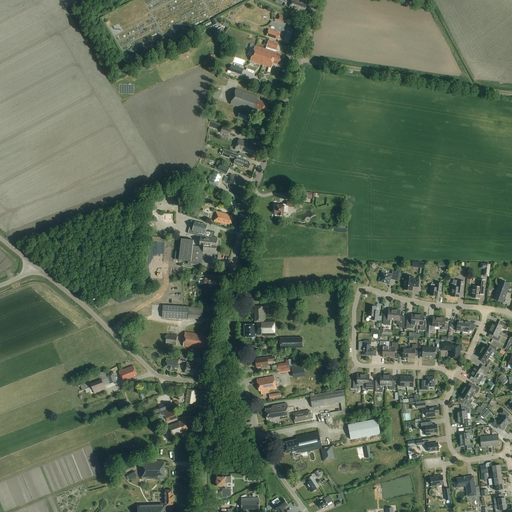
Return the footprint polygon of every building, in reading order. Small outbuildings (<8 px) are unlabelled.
[(299,1),(293,0),(291,0),(289,8),(304,13),(307,6),(305,6),(306,3),(301,2),(300,4),(298,3),(299,1)] [(298,31),(288,28),(283,42),(291,45),(294,37),(295,38),(298,31)] [(205,39),(216,33),(213,29),(203,34),(205,39)] [(269,29),(267,36),(278,40),(280,33),(269,29)] [(266,47),(265,49),(276,52),(276,51),(278,45),(268,41),(266,47)] [(255,46),(250,61),(272,68),(273,64),(281,66),(284,56),(280,55),(280,54),(276,52),(265,49),(255,46)] [(231,65),(229,71),(241,75),(243,69),(231,65)] [(220,73),(217,78),(227,82),(230,77),(220,73)] [(236,89),(230,105),(240,108),(241,109),(240,111),(237,117),(247,121),(251,112),(254,114),(255,112),(260,113),(260,112),(264,114),(266,108),(268,104),(260,102),(259,97),(236,89)] [(222,127),(220,133),(229,136),(232,130),(222,127)] [(235,149),(244,153),(244,152),(250,154),(254,155),(256,148),(254,147),(255,146),(248,144),(248,143),(239,139),(235,149)] [(230,158),(235,160),(233,165),(243,169),(243,168),(248,170),(250,164),(248,164),(248,163),(236,158),(237,155),(224,150),(222,156),(230,159),(230,158)] [(217,171),(227,175),(230,168),(220,164),(217,171)] [(213,175),(212,177),(209,181),(217,185),(222,175),(214,171),(213,175)] [(223,181),(226,182),(226,183),(239,188),(239,187),(242,188),(245,181),(235,178),(236,176),(231,174),(229,178),(225,176),(223,181)] [(293,203),(286,202),(286,205),(283,204),(283,206),(275,205),(275,209),(274,209),(273,214),(275,214),(274,216),(278,217),(278,216),(283,216),(283,212),(286,212),(288,211),(288,207),(292,208),(293,203)] [(231,216),(227,215),(216,212),(214,222),(226,225),(226,224),(229,225),(229,224),(231,224),(233,219),(231,218),(231,216)] [(189,234),(201,237),(200,245),(199,245),(199,247),(193,246),(193,240),(181,239),(179,260),(188,261),(188,264),(201,265),(202,253),(216,254),(218,238),(212,237),(213,233),(206,231),(208,225),(192,221),(189,234)] [(396,270),(396,272),(393,271),(392,275),(382,272),(381,277),(380,278),(379,280),(380,281),(379,282),(389,285),(390,279),(397,281),(400,271),(396,270)] [(413,277),(405,276),(404,290),(412,291),(412,286),(418,287),(419,280),(413,279),(413,277)] [(209,279),(205,278),(205,279),(199,279),(198,284),(204,284),(203,286),(216,288),(217,280),(209,279)] [(485,281),(478,280),(478,287),(473,287),(473,290),(472,290),(471,293),(472,293),(472,298),(479,298),(480,294),(483,295),(485,281)] [(464,282),(458,281),(457,287),(452,286),(451,297),(459,297),(460,291),(463,291),(464,282)] [(442,283),(436,283),(435,288),(431,287),(430,296),(437,296),(438,290),(441,291),(442,283)] [(509,284),(504,283),(499,284),(494,299),(502,302),(509,284)] [(163,305),(162,318),(188,319),(189,307),(163,305)] [(378,311),(375,310),(376,307),(369,306),(368,316),(372,316),(372,320),(378,321),(378,311)] [(265,320),(265,307),(254,307),(255,324),(244,324),(244,337),(255,337),(255,335),(261,335),(261,336),(275,336),(275,320),(265,320)] [(390,320),(393,320),(394,310),(388,310),(388,316),(383,316),(383,324),(390,325),(390,320)] [(400,311),(394,310),(393,320),(397,320),(396,325),(399,325),(399,328),(404,328),(405,317),(400,317),(400,311)] [(413,325),(417,325),(417,315),(411,314),(411,320),(407,319),(406,328),(413,329),(413,325)] [(417,315),(417,325),(420,325),(420,330),(425,331),(426,321),(423,321),(423,315),(417,315)] [(438,327),(439,317),(433,317),(432,323),(429,323),(428,332),(434,332),(435,327),(438,327)] [(445,318),(439,317),(438,327),(442,327),(442,330),(448,330),(448,324),(445,324),(445,318)] [(455,319),(454,325),(454,328),(457,329),(456,331),(462,331),(464,321),(458,321),(458,320),(455,319)] [(464,321),(462,331),(468,332),(469,330),(473,331),(474,327),(474,325),(469,324),(470,322),(464,321)] [(494,322),(491,327),(500,332),(503,326),(507,328),(509,325),(501,321),(499,324),(494,322)] [(500,332),(491,327),(488,333),(494,336),(492,339),(498,342),(501,337),(498,336),(500,332)] [(202,334),(185,332),(183,346),(201,349),(202,347),(205,348),(206,337),(202,337),(202,334)] [(176,346),(177,336),(167,335),(166,344),(176,346)] [(292,348),(296,348),(297,348),(303,348),(302,337),(300,337),(291,338),(286,338),(287,348),(292,348)] [(386,357),(389,357),(389,347),(386,347),(386,342),(380,341),(380,351),(383,352),(382,358),(386,358),(386,357)] [(389,347),(389,357),(391,357),(391,358),(395,358),(395,352),(398,352),(398,343),(392,343),(392,347),(389,347)] [(440,350),(444,350),(451,350),(451,358),(460,358),(460,351),(461,351),(462,346),(453,346),(453,344),(440,343),(440,350)] [(409,348),(409,358),(415,359),(415,356),(418,356),(418,345),(412,344),(412,348),(409,348)] [(485,344),(481,350),(490,355),(494,350),(495,351),(497,348),(492,345),(490,347),(485,344)] [(376,356),(376,348),(370,348),(371,345),(363,345),(363,354),(363,355),(365,356),(365,355),(376,356)] [(403,358),(409,358),(409,348),(406,348),(406,345),(400,345),(400,355),(403,355),(403,358)] [(422,358),(429,358),(429,347),(422,347),(419,347),(419,351),(422,351),(422,358)] [(429,347),(429,358),(435,358),(436,352),(439,352),(439,348),(436,348),(429,347)] [(490,355),(481,350),(478,356),(483,359),(481,361),(488,365),(491,361),(488,359),(490,355)] [(275,360),(274,354),(272,355),(272,357),(255,359),(256,368),(257,368),(257,369),(261,368),(261,367),(268,366),(268,361),(272,361),(273,361),(275,360)] [(166,359),(166,362),(164,369),(176,372),(178,362),(166,359)] [(272,370),(274,370),(278,369),(284,368),(292,366),(291,359),(286,360),(286,363),(277,364),(277,365),(271,366),(272,370)] [(200,365),(187,362),(185,373),(197,376),(198,375),(201,375),(203,367),(199,366),(200,365)] [(291,367),(293,378),(305,376),(303,365),(291,367)] [(476,366),(473,370),(481,375),(482,373),(486,375),(489,369),(482,365),(480,368),(476,366)] [(135,374),(137,374),(134,366),(126,369),(126,368),(119,371),(123,381),(136,376),(135,374)] [(481,375),(473,370),(470,375),(475,378),(473,382),(478,385),(482,379),(479,378),(481,375)] [(112,374),(107,376),(106,376),(107,377),(105,378),(102,372),(99,373),(100,375),(90,378),(91,381),(90,382),(80,385),(83,392),(89,389),(90,392),(93,390),(94,390),(95,393),(106,389),(105,385),(109,383),(109,384),(117,380),(114,371),(112,372),(112,374)] [(359,385),(363,385),(363,375),(360,375),(360,374),(357,374),(357,380),(353,380),(353,389),(359,389),(359,385)] [(363,375),(363,385),(366,385),(366,389),(372,389),(373,381),(369,380),(369,374),(366,374),(366,375),(363,375)] [(502,374),(498,378),(502,382),(506,379),(502,374)] [(386,386),(386,376),(383,376),(383,375),(380,375),(380,382),(376,382),(376,392),(380,392),(380,390),(383,390),(383,386),(386,386)] [(386,376),(386,386),(389,386),(389,390),(395,390),(395,381),(392,381),(392,375),(389,375),(389,376),(386,376)] [(276,390),(274,377),(257,380),(259,392),(261,391),(261,395),(269,393),(268,391),(276,390)] [(435,377),(430,377),(430,378),(426,377),(426,383),(422,383),(422,390),(428,390),(429,386),(434,386),(434,381),(435,381),(435,377)] [(463,390),(472,396),(474,392),(477,394),(480,388),(474,384),(472,387),(467,384),(463,390)] [(196,391),(188,390),(186,403),(193,404),(193,402),(195,403),(196,399),(195,398),(196,391)] [(312,408),(345,402),(343,390),(310,396),(312,408)] [(472,396),(463,390),(459,396),(464,399),(463,402),(469,406),(472,401),(470,399),(472,396)] [(127,400),(118,403),(121,408),(124,407),(124,406),(129,405),(127,400)] [(152,415),(161,412),(171,408),(169,402),(159,406),(159,407),(150,411),(152,415)] [(479,407),(476,411),(482,415),(484,411),(487,406),(483,403),(480,407),(479,407)] [(289,418),(286,404),(272,406),(271,408),(265,409),(267,420),(269,420),(270,421),(289,418)] [(456,412),(457,418),(467,417),(467,414),(470,413),(469,408),(461,405),(462,406),(463,411),(456,412)] [(439,413),(438,407),(425,409),(426,418),(435,416),(435,413),(439,413)] [(162,423),(167,421),(167,422),(178,418),(174,408),(159,413),(159,414),(156,416),(158,420),(160,419),(162,423)] [(499,418),(507,425),(508,423),(509,424),(511,421),(506,416),(508,414),(503,409),(499,413),(502,416),(499,418)] [(309,410),(293,413),(294,422),(311,419),(309,410)] [(467,417),(457,418),(458,424),(464,423),(464,426),(471,426),(470,420),(467,420),(467,417)] [(505,427),(507,425),(499,418),(497,421),(494,419),(490,423),(496,428),(498,426),(503,431),(505,428),(505,427)] [(189,430),(185,419),(169,425),(173,437),(181,434),(181,433),(189,430)] [(348,424),(351,440),(380,434),(377,419),(348,424)] [(432,425),(432,422),(420,423),(421,427),(425,426),(426,434),(437,432),(436,424),(432,425)] [(459,434),(459,440),(469,439),(469,436),(472,435),(471,430),(465,430),(465,433),(459,434)] [(322,449),(319,432),(296,437),(294,440),(284,442),(286,450),(285,450),(285,452),(286,452),(286,453),(292,452),(295,452),(295,451),(297,451),(298,452),(301,452),(321,448),(324,461),(334,459),(332,447),(322,449)] [(469,439),(459,440),(460,446),(466,445),(467,448),(474,448),(473,445),(473,441),(470,441),(469,439)] [(438,445),(438,443),(433,444),(432,443),(431,444),(428,444),(429,452),(438,451),(438,449),(440,447),(438,445)] [(142,479),(157,478),(165,478),(164,462),(142,462),(142,479)] [(127,475),(129,480),(138,476),(136,471),(127,475)] [(444,484),(442,475),(437,476),(437,477),(430,478),(432,487),(437,486),(436,485),(444,484)] [(226,481),(231,480),(231,476),(216,477),(217,486),(226,486),(226,481)] [(311,492),(317,488),(319,487),(312,476),(306,479),(308,482),(306,483),(311,492)] [(468,496),(476,495),(473,476),(465,478),(465,477),(462,477),(462,478),(457,479),(457,482),(454,483),(455,485),(454,485),(455,488),(458,488),(458,487),(463,486),(463,487),(466,486),(468,496)] [(165,511),(165,509),(166,509),(172,509),(172,506),(173,506),(173,500),(174,500),(174,495),(173,495),(173,490),(165,490),(165,503),(138,504),(137,511),(165,511)] [(333,501),(329,495),(324,499),(324,500),(318,503),(322,508),(328,505),(327,504),(333,501)] [(494,505),(498,505),(506,504),(505,498),(499,498),(499,496),(493,496),(494,501),(494,505)] [(241,499),(241,501),(242,510),(260,509),(260,500),(259,500),(259,498),(241,499)] [(285,510),(283,508),(288,505),(283,499),(274,505),(278,511),(279,511),(280,511),(287,511),(286,510),(285,510)]
